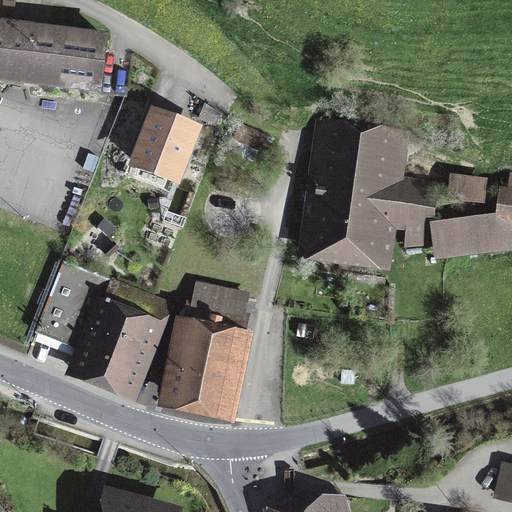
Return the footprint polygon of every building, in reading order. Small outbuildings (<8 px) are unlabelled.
[(0,25),(0,80),(101,92),(105,52),(107,38),(0,25)] [(130,55),(105,52),(101,92),(126,95),(130,55)] [(175,178),(194,130),(155,115),(136,163),(175,178)] [(329,122),(312,248),(378,257),(382,227),(400,229),(430,224),(435,184),(389,176),(396,131),(329,122)] [(241,124),(235,139),(258,149),(264,134),(241,124)] [(476,202),(479,179),(451,176),(448,198),(476,202)] [(511,193),(504,192),(499,224),(511,225),(511,193)] [(511,240),(511,225),(499,224),(474,221),(434,226),(438,250),(511,240)] [(85,352),(78,371),(129,391),(156,323),(165,327),(173,305),(64,262),(36,333),(85,352)] [(250,292),(196,280),(191,300),(187,299),(184,316),(177,314),(157,406),(234,423),(254,332),(247,330),(250,313),(245,312),(250,292)] [(511,468),(505,467),(498,496),(511,499),(511,468)] [(160,511),(103,497),(99,511),(160,511)] [(309,497),(313,511),(311,511),(346,511),(343,497),(309,497)]
